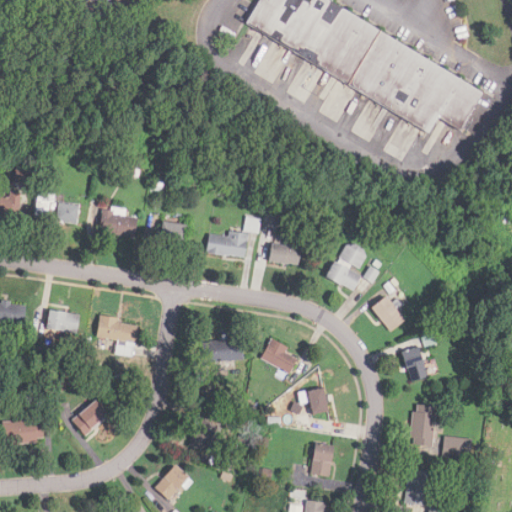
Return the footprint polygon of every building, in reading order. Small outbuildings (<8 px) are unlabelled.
[(258,0),(243,25),(422,133),(432,117),(456,132),(480,92),(328,0),(309,0),(307,4),(300,0),(258,0)] [(0,216),(18,218),(20,194),(0,192),(0,216)] [(50,214),(52,193),(37,192),(35,213),(50,214)] [(76,222),(78,205),(40,201),(38,218),(76,222)] [(136,215),(100,211),(98,232),(134,236),(136,215)] [(258,232),(260,218),(244,216),(243,230),(258,232)] [(181,247),(184,224),(159,221),(156,244),(181,247)] [(208,233),(205,251),(243,259),(248,235),(229,231),(228,237),(208,233)] [(361,273),(356,270),(366,250),(344,240),(326,277),(352,290),(361,273)] [(301,247),(268,244),(267,262),(300,265),(301,247)] [(389,332),(403,321),(383,296),(369,307),(389,332)] [(25,303),(0,301),(0,332),(8,332),(9,323),(25,324),(25,303)] [(76,333),(79,314),(45,309),(42,329),(76,333)] [(94,337),(135,343),(138,324),(97,318),(94,337)] [(289,374),(297,358),(284,352),(287,348),(269,339),(259,358),(289,374)] [(241,361),(241,340),(202,340),(202,361),(241,361)] [(427,377),(418,347),(401,352),(409,382),(427,377)] [(310,415),(325,412),(321,388),(297,392),(299,404),(308,403),(310,415)] [(106,415),(93,400),(70,421),(84,436),(106,415)] [(410,445),(432,446),(433,406),(411,405),(410,445)] [(216,426),(199,419),(187,447),(204,454),(216,426)] [(1,443),(42,443),(42,420),(1,420),(1,443)] [(468,457),(468,438),(443,438),(443,457),(468,457)] [(331,446),(312,444),(309,475),(328,477),(331,446)] [(152,487),(166,501),(187,478),(173,465),(152,487)] [(427,472),(408,469),(403,503),(423,506),(427,472)] [(301,511),(322,511),(324,503),(303,500),(301,511)] [(115,511),(139,511),(135,503),(115,511)]
